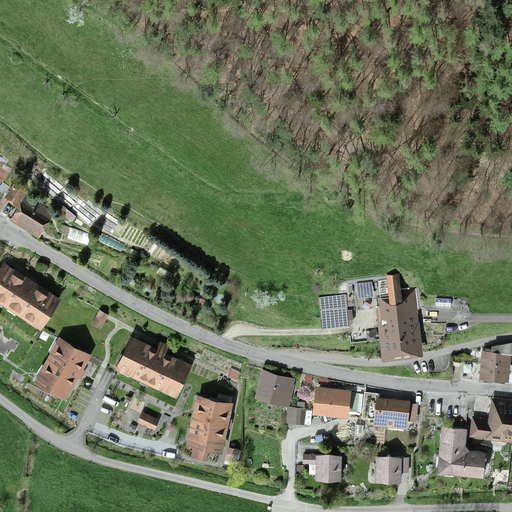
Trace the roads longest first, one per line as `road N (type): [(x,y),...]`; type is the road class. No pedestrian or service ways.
road 1 (unclassified): [(0,225),(186,329),(275,365),(511,394)]
road 2 (residential): [(0,404),(58,447),(148,478),(319,511)]
road 3 (track): [(223,344),(235,330),(511,318)]
road 4 (track): [(511,242),(377,220),(322,189)]
